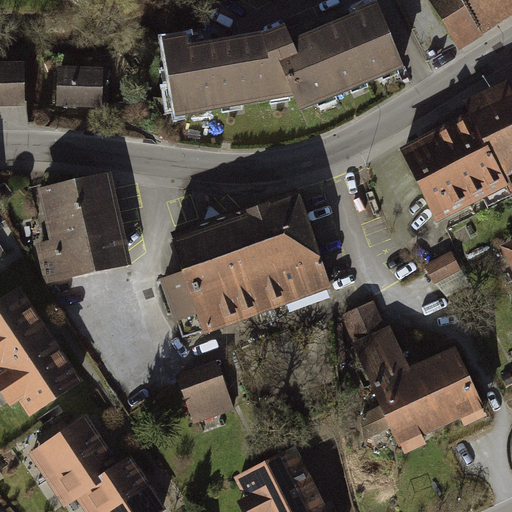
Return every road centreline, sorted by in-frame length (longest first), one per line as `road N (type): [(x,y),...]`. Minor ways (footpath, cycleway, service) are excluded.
road 1 (residential): [(511,45),(343,147),(257,168),(0,143)]
road 2 (track): [(369,284),(397,307),(462,337),(511,456)]
